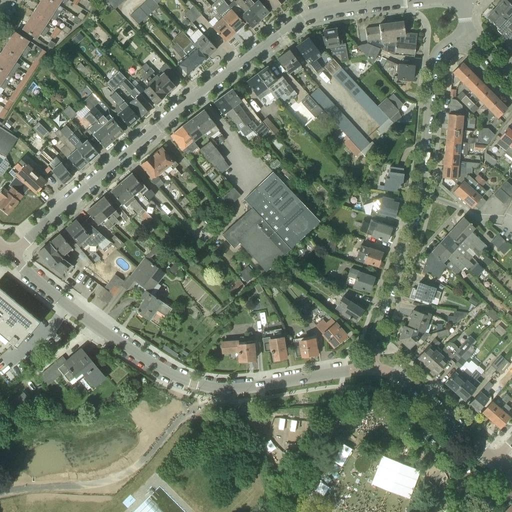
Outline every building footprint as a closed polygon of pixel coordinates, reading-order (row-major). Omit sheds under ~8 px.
[(47,0),(41,0),(38,5),(56,17),(59,13),(56,10),(58,7),(47,0)] [(113,0),(109,0),(107,2),(114,10),(119,5),(113,0)] [(240,0),(236,0),(234,2),(236,5),(231,10),(244,24),(246,23),(251,28),(253,27),(254,27),(257,25),(256,24),(260,21),(240,0)] [(240,0),(260,21),(269,12),(258,0),(254,4),(250,0),(240,0)] [(267,0),(274,8),(284,0),(267,0)] [(511,0),(510,0),(508,3),(505,0),(502,0),(495,8),(511,23),(511,0)] [(184,5),(189,10),(193,6),(189,1),(184,5)] [(89,2),(84,8),(90,12),(94,6),(89,2)] [(231,10),(230,9),(225,3),(215,12),(217,14),(221,19),(234,33),(244,24),(231,10)] [(143,4),(138,8),(146,17),(151,13),(143,4)] [(38,5),(33,14),(47,23),(51,18),(54,21),(56,17),(38,5)] [(201,14),(193,6),(189,10),(188,11),(196,19),(201,14)] [(146,17),(138,8),(129,16),(137,25),(146,17)] [(502,35),(508,28),(511,31),(511,23),(495,8),(486,18),(498,29),(496,30),(502,35)] [(191,23),(196,19),(188,11),(183,15),(191,23)] [(82,21),(84,17),(85,16),(80,12),(77,17),(80,20),(82,21)] [(33,14),(27,22),(45,34),(49,29),(45,27),(47,23),(33,14)] [(234,33),(221,19),(217,14),(213,19),(216,22),(211,27),(225,42),(234,33)] [(77,25),(80,21),(80,20),(77,17),(76,16),(72,22),(77,25)] [(27,22),(22,30),(37,40),(40,35),(43,37),(45,34),(27,22)] [(379,28),(382,50),(395,56),(395,53),(415,55),(417,34),(410,33),(404,34),(403,22),(379,25),(379,28)] [(62,31),(67,34),(71,30),(66,26),(62,31)] [(56,27),(50,36),(55,39),(61,30),(56,27)] [(380,49),(382,50),(379,28),(365,29),(367,44),(357,47),(365,56),(372,63),(375,61),(380,49)] [(347,61),(344,44),(341,44),(340,37),(337,37),(336,29),(323,31),(326,47),(331,46),(332,55),(340,54),(341,62),(347,61)] [(203,35),(198,30),(188,38),(193,44),(206,58),(216,49),(203,35)] [(9,40),(27,52),(30,48),(26,46),(29,41),(15,32),(9,40)] [(206,58),(193,44),(188,38),(182,32),(178,35),(172,40),(175,44),(197,67),(201,62),(203,63),(206,61),(205,59),(206,58)] [(76,45),(84,38),(79,33),(71,40),(76,45)] [(296,47),(308,64),(321,55),(308,39),(296,47)] [(9,40),(3,48),(18,58),(21,54),(24,56),(27,52),(9,40)] [(50,41),(47,46),(52,49),(55,44),(50,41)] [(187,76),(189,74),(191,74),(193,72),(192,71),(197,67),(175,44),(171,48),(181,60),(177,64),(187,76)] [(63,46),(57,52),(62,57),(68,51),(63,46)] [(42,50),(37,47),(32,56),(36,59),(40,61),(45,52),(42,50)] [(3,48),(0,53),(0,58),(16,69),(19,65),(15,63),(18,58),(3,48)] [(289,74),(300,66),(289,51),(277,60),(282,67),(284,66),(289,74)] [(0,58),(0,70),(11,77),(16,69),(0,58)] [(36,59),(31,67),(34,69),(40,61),(36,59)] [(333,59),(324,67),(328,72),(337,63),(333,59)] [(141,67),(145,72),(165,95),(166,94),(169,90),(171,92),(176,88),(164,74),(159,78),(156,76),(155,77),(153,74),(154,73),(150,68),(150,69),(145,63),(141,67)] [(328,72),(332,76),(341,68),(337,63),(328,72)] [(461,82),(471,72),(462,63),(452,73),(461,82)] [(397,79),(412,81),(413,67),(396,65),(396,73),(397,74),(397,79)] [(31,67),(25,75),(29,78),(34,69),(31,67)] [(257,74),(270,92),(271,94),(281,87),(287,95),(293,91),(282,77),(277,81),(267,67),(257,74)] [(345,72),(341,68),(332,76),(336,80),(345,72)] [(0,70),(0,82),(5,86),(11,77),(0,70)] [(160,99),(165,95),(145,72),(140,77),(145,81),(146,80),(148,83),(147,84),(148,86),(144,90),(157,105),(162,101),(160,99)] [(340,85),(349,76),(345,72),(336,80),(340,85)] [(471,92),(481,82),(471,72),(461,82),(471,92)] [(246,82),(256,97),(259,100),(264,96),(270,92),(257,74),(246,82)] [(25,75),(20,84),(23,86),(29,78),(25,75)] [(353,81),(349,76),(340,85),(344,89),(353,81)] [(148,103),(140,94),(126,79),(121,85),(134,98),(130,102),(141,114),(139,115),(141,118),(148,112),(146,111),(152,107),(149,103),(148,103)] [(31,93),(37,86),(33,81),(28,89),(31,93)] [(357,85),(355,83),(353,81),(344,89),(348,93),(357,85)] [(479,100),(489,91),(481,82),(471,92),(479,100)] [(20,84),(14,92),(18,94),(23,86),(20,84)] [(357,85),(348,93),(352,98),(361,89),(357,85)] [(309,96),(313,101),(322,92),(318,88),(309,96)] [(237,105),(241,102),(232,89),(230,90),(229,90),(227,92),(227,93),(223,96),(245,126),(246,125),(252,131),(256,135),(261,140),(270,131),(261,122),(257,127),(252,121),(250,122),(237,105)] [(361,89),(352,98),(356,102),(365,93),(361,89)] [(489,110),(498,100),(489,91),(479,100),(488,109),(489,110)] [(14,92),(9,100),(12,102),(18,94),(14,92)] [(138,118),(127,105),(115,92),(109,96),(116,104),(115,108),(114,110),(115,110),(114,111),(128,127),(129,126),(131,126),(134,124),(134,122),(138,118)] [(322,92),(313,101),(317,105),(326,97),(322,92)] [(462,92),(457,97),(461,101),(466,96),(462,92)] [(365,93),(356,102),(360,106),(369,98),(365,93)] [(313,101),(309,96),(308,95),(302,100),(302,104),(315,118),(322,111),(321,109),(317,105),(313,101)] [(388,100),(397,110),(403,105),(393,95),(388,100)] [(239,130),(245,137),(252,131),(246,125),(245,126),(223,96),(218,99),(217,99),(215,100),(215,102),(213,103),(223,116),(226,113),(239,130)] [(466,96),(461,101),(469,110),(474,105),(466,96)] [(326,97),(317,105),(321,109),(330,101),(326,97)] [(369,98),(360,106),(364,110),(373,102),(369,98)] [(378,108),(381,110),(385,115),(389,119),(398,111),(397,110),(388,100),(387,99),(378,108)] [(9,100),(3,108),(7,111),(12,102),(9,100)] [(463,116),(461,116),(462,106),(457,101),(455,100),(452,100),(450,115),(448,114),(447,129),(462,131),(463,116)] [(489,110),(488,109),(483,114),(489,120),(494,115),(497,119),(507,109),(498,100),(489,110)] [(321,109),(322,111),(325,114),(334,105),(330,101),(321,109)] [(373,102),(364,110),(368,115),(377,106),(373,102)] [(71,121),(77,115),(75,113),(68,106),(66,104),(62,108),(64,110),(62,111),(71,121)] [(334,105),(325,114),(329,118),(338,109),(334,105)] [(469,110),(473,114),(478,109),(475,105),(474,105),(469,110)] [(381,110),(378,108),(377,106),(368,115),(372,119),(381,110)] [(98,122),(113,139),(119,134),(119,135),(124,131),(112,118),(107,122),(94,107),(89,112),(98,122)] [(338,109),(329,118),(333,122),(342,114),(338,109)] [(381,110),(372,119),(375,123),(385,115),(381,110)] [(207,140),(219,131),(203,111),(194,117),(192,119),(203,135),(207,140)] [(98,122),(89,112),(83,117),(92,126),(88,129),(105,149),(109,145),(108,144),(113,139),(98,122)] [(342,114),(333,122),(337,126),(346,118),(342,114)] [(383,124),(389,119),(385,115),(375,123),(379,128),(383,124)] [(261,122),(270,131),(271,132),(273,135),(278,131),(276,128),(267,118),(261,122)] [(337,126),(339,128),(341,131),(350,122),(346,118),(337,126)] [(192,119),(182,127),(194,142),(203,135),(192,119)] [(393,124),(389,119),(383,124),(387,129),(393,124)] [(4,124),(8,129),(12,124),(8,120),(4,124)] [(0,154),(5,157),(17,139),(12,136),(13,134),(2,124),(0,122),(0,154)] [(32,128),(43,139),(49,133),(38,122),(32,128)] [(350,122),(341,131),(345,135),(354,127),(350,122)] [(97,156),(97,154),(98,153),(86,140),(82,144),(73,133),(65,125),(60,131),(63,134),(63,135),(69,142),(72,145),(88,162),(92,158),(94,159),(97,156)] [(194,142),(182,127),(172,136),(180,147),(179,148),(184,154),(189,150),(192,153),(198,148),(194,142)] [(354,127),(345,135),(349,139),(358,131),(354,127)] [(341,131),(339,128),(334,133),(355,157),(360,152),(356,148),(353,144),(349,139),(345,135),(341,131)] [(486,147),(494,135),(487,128),(478,129),(477,139),(477,144),(486,147)] [(499,139),(500,139),(496,144),(505,151),(511,143),(511,131),(508,128),(499,139)] [(461,143),(462,131),(447,129),(445,142),(461,143)] [(358,131),(349,139),(353,144),(362,135),(358,131)] [(83,168),(83,166),(88,162),(72,145),(69,142),(63,135),(59,138),(65,145),(60,150),(64,154),(78,171),(79,170),(81,170),(83,168)] [(362,135),(353,144),(356,148),(366,139),(362,135)] [(366,139),(356,148),(360,152),(367,146),(370,144),(366,139)] [(210,142),(205,145),(200,149),(199,150),(204,156),(214,167),(223,160),(210,142)] [(444,154),(459,155),(467,156),(467,149),(474,150),(473,152),(482,153),(483,151),(486,147),(477,144),(467,143),(461,143),(445,142),(444,154)] [(367,146),(360,152),(365,157),(372,151),(367,146)] [(31,149),(38,156),(40,154),(33,147),(31,149)] [(151,157),(169,178),(177,172),(173,168),(178,165),(173,159),(171,160),(162,148),(151,157)] [(71,179),(71,178),(72,176),(61,162),(55,157),(52,160),(43,151),(40,154),(38,156),(46,163),(63,184),(68,180),(69,180),(71,179)] [(497,161),(486,153),(485,160),(493,166),(497,161)] [(459,162),(459,155),(444,154),(443,166),(472,169),(472,168),(473,163),(459,162)] [(158,188),(169,178),(151,157),(141,165),(151,177),(149,178),(158,188)] [(3,160),(0,164),(0,167),(4,170),(8,165),(3,160)] [(45,182),(42,179),(45,175),(37,168),(34,171),(26,164),(25,165),(20,160),(14,168),(13,167),(11,170),(13,172),(29,187),(36,193),(45,182)] [(464,174),(465,174),(472,174),(472,169),(443,166),(441,178),(457,180),(458,174),(464,174)] [(390,167),(389,173),(388,178),(386,178),(385,186),(384,190),(395,191),(395,187),(401,188),(402,175),(403,169),(390,167)] [(11,170),(8,173),(15,178),(9,186),(11,188),(8,191),(3,187),(0,191),(0,198),(2,200),(0,202),(0,209),(7,215),(29,187),(13,172),(11,170)] [(278,172),(275,174),(284,185),(288,182),(278,172)] [(273,173),(255,189),(243,200),(251,208),(221,236),(233,249),(239,243),(265,272),(319,223),(300,201),(284,185),(275,174),(273,173)] [(158,207),(150,198),(154,195),(150,190),(148,191),(140,182),(139,184),(131,174),(121,183),(134,200),(142,210),(149,216),(158,207)] [(468,176),(463,181),(453,192),(462,200),(482,178),(478,175),(473,180),(468,176)] [(482,178),(462,200),(471,209),(474,206),(479,210),(486,202),(481,198),(486,192),(481,187),(486,182),(482,178)] [(503,204),(511,194),(511,186),(507,181),(494,196),(503,204)] [(122,205),(123,205),(126,209),(130,205),(137,214),(139,212),(142,215),(140,217),(148,224),(152,219),(149,216),(142,210),(134,200),(121,183),(111,192),(122,205)] [(229,206),(240,197),(233,189),(233,188),(230,185),(227,187),(230,191),(222,198),(229,206)] [(118,222),(112,214),(115,210),(104,197),(95,204),(113,226),(118,222)] [(393,203),(393,200),(382,197),(382,198),(372,200),(370,211),(379,213),(394,217),(398,204),(393,203)] [(98,225),(102,222),(108,230),(113,226),(95,204),(86,212),(98,225)] [(455,226),(480,250),(485,245),(472,232),(475,229),(463,217),(455,226)] [(386,242),(391,229),(376,224),(377,222),(371,220),(366,234),(372,236),(378,238),(378,239),(380,240),(381,239),(386,242)] [(96,246),(98,244),(104,252),(112,244),(105,239),(92,228),(92,227),(85,221),(80,225),(76,221),(66,229),(72,237),(75,240),(79,244),(83,249),(81,250),(93,264),(100,258),(89,246),(96,246)] [(480,250),(455,226),(447,234),(459,246),(472,258),(466,252),(469,248),(479,257),(483,253),(480,250)] [(447,234),(439,243),(464,267),(468,271),(473,266),(469,261),(472,258),(459,246),(447,234)] [(62,258),(65,260),(69,256),(67,254),(72,250),(60,235),(49,243),(62,258)] [(114,235),(110,240),(119,249),(124,244),(114,235)] [(498,249),(505,242),(497,235),(491,242),(498,249)] [(336,243),(330,241),(327,249),(334,251),(336,243)] [(74,267),(65,260),(62,258),(49,243),(38,251),(52,267),(63,275),(65,271),(68,274),(74,267)] [(443,263),(446,266),(451,271),(456,275),(464,267),(439,243),(432,250),(443,263)] [(156,245),(145,258),(148,261),(153,255),(160,255),(166,260),(169,256),(156,245)] [(364,263),(364,262),(378,267),(383,253),(369,248),(368,249),(361,246),(356,260),(364,263)] [(423,272),(440,278),(442,269),(446,266),(443,263),(432,250),(431,251),(427,256),(428,256),(425,265),(424,264),(422,271),(423,271),(423,272)] [(297,257),(293,253),(288,256),(292,261),(297,257)] [(150,262),(148,261),(145,258),(130,276),(129,275),(124,282),(121,286),(127,290),(135,280),(148,291),(163,272),(150,262)] [(181,270),(174,264),(166,272),(173,279),(181,270)] [(473,266),(469,270),(477,278),(481,273),(473,266)] [(247,267),(239,275),(247,284),(255,276),(247,267)] [(273,282),(282,275),(277,268),(268,275),(273,282)] [(359,271),(349,268),(347,277),(348,277),(355,279),(353,286),(353,287),(361,290),(363,291),(363,289),(369,291),(372,283),(369,282),(371,277),(358,273),(359,271)] [(118,289),(121,286),(124,282),(114,274),(104,288),(113,296),(118,289)] [(234,296),(245,286),(239,279),(234,283),(236,284),(229,290),(234,296)] [(263,291),(258,282),(253,285),(258,294),(263,291)] [(438,291),(434,290),(435,289),(418,283),(414,297),(430,303),(432,297),(438,299),(441,293),(438,292),(438,291)] [(0,337),(15,349),(39,320),(0,288),(0,337)] [(113,296),(104,288),(97,297),(103,302),(104,301),(108,304),(113,296)] [(144,300),(138,309),(133,306),(132,308),(139,313),(140,313),(149,319),(155,310),(166,317),(171,309),(161,302),(161,301),(145,290),(140,297),(144,300)] [(356,322),(363,311),(350,302),(349,303),(342,297),(337,304),(345,309),(341,314),(348,318),(348,319),(349,320),(350,318),(356,322)] [(474,298),(471,303),(476,307),(479,302),(474,298)] [(433,320),(429,319),(431,314),(424,312),(423,314),(414,309),(411,318),(427,324),(431,325),(433,320)] [(222,312),(216,319),(224,327),(230,320),(222,312)] [(424,333),(427,324),(411,318),(408,327),(404,326),(424,333)] [(315,326),(323,335),(329,341),(330,340),(335,346),(346,336),(335,324),(331,319),(326,323),(322,319),(315,326)] [(426,339),(430,335),(429,334),(428,335),(424,333),(404,326),(399,340),(400,341),(416,336),(419,339),(422,336),(426,339)] [(438,339),(449,336),(447,330),(436,333),(438,339)] [(409,350),(419,339),(416,336),(400,341),(409,350)] [(274,360),(286,358),(283,338),(269,340),(268,338),(263,339),(265,352),(271,351),(271,354),(273,354),(274,360)] [(453,356),(456,353),(461,358),(471,347),(470,346),(472,344),(467,339),(462,344),(463,345),(458,350),(456,346),(453,344),(450,342),(442,351),(427,367),(436,375),(448,363),(448,362),(453,356)] [(254,360),(253,343),(253,341),(246,342),(246,344),(238,344),(238,340),(221,342),(222,354),(238,352),(239,361),(254,360)] [(310,358),(317,356),(315,340),(293,344),(296,355),(302,354),(302,357),(309,356),(310,358)] [(442,351),(437,346),(439,343),(435,340),(429,346),(428,346),(417,358),(427,367),(442,351)] [(474,350),(471,347),(461,358),(455,364),(459,369),(466,361),(470,356),(469,356),(474,350)] [(66,362),(58,369),(60,371),(69,382),(75,378),(82,373),(93,387),(105,378),(104,378),(102,379),(84,358),(86,356),(81,349),(66,362)] [(496,370),(505,360),(500,355),(490,365),(496,370)] [(501,375),(510,364),(505,360),(496,370),(501,375)] [(41,374),(44,384),(59,372),(60,371),(58,369),(54,364),(41,374)] [(475,389),(471,385),(484,371),(478,366),(472,374),(464,382),(455,392),(464,401),(475,389)] [(462,372),(458,369),(454,373),(445,384),(455,392),(464,382),(472,374),(466,369),(462,372)] [(484,396),(493,386),(488,382),(468,404),(477,412),(488,400),(484,396)] [(10,420),(32,402),(23,392),(2,410),(10,420)] [(506,404),(511,398),(507,395),(502,400),(506,404)] [(482,413),(491,421),(506,404),(505,404),(500,410),(492,402),(482,413)] [(506,404),(491,421),(500,429),(510,418),(505,414),(510,408),(506,404)]
